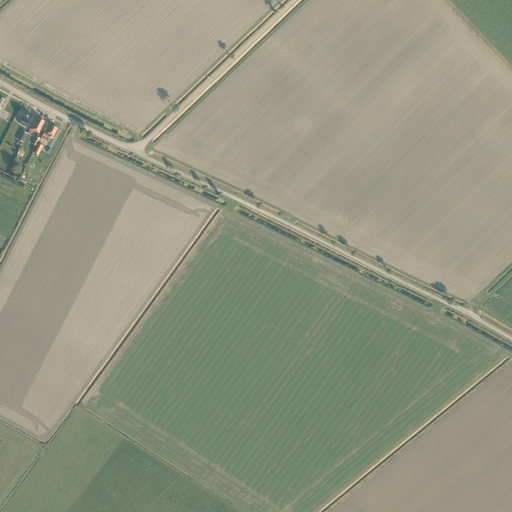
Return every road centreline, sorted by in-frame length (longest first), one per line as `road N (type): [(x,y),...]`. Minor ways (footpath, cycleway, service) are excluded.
road 1 (unclassified): [(511,336),(135,151)]
road 2 (unclassified): [(135,151),(294,0)]
road 3 (unclassified): [(135,151),(0,81)]
